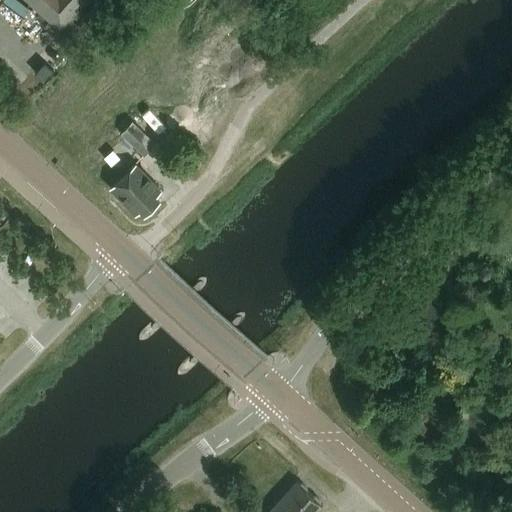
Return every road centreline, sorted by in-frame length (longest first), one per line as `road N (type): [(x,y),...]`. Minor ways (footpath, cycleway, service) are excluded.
road 1 (track): [(128,258),(206,184),(249,107),(365,0)]
road 2 (unclassified): [(279,395),(339,316),(511,146)]
road 3 (secondary): [(279,395),(128,258)]
road 4 (tertiary): [(129,511),(185,460),(279,395)]
road 5 (unclassified): [(0,380),(128,258)]
road 6 (secondary): [(411,511),(279,395)]
road 7 (secondary): [(128,258),(0,139)]
